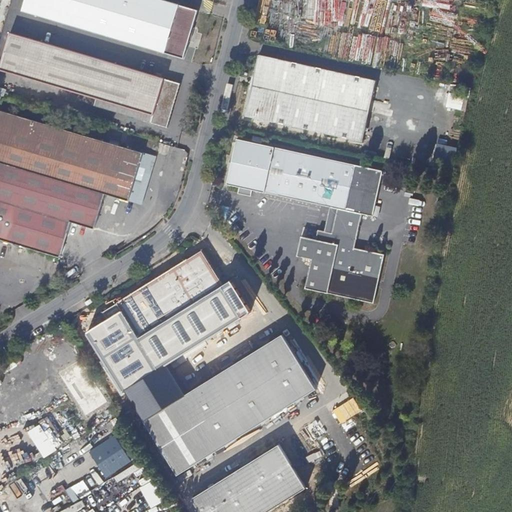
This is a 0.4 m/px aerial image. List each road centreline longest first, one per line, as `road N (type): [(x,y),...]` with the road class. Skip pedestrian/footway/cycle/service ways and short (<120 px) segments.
road 1 (residential): [(192,195),(171,232),(0,344)]
road 2 (residential): [(192,195),(243,0)]
